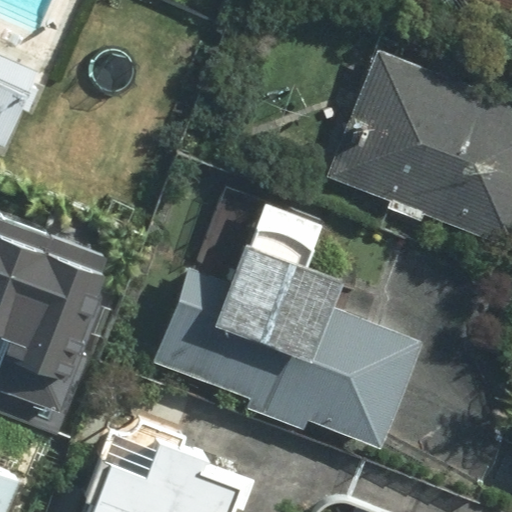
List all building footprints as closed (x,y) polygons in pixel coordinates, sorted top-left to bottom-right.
[(511,78),(391,37),(344,175),(511,232),(511,78)] [(0,126),(10,131),(41,63),(0,44),(0,126)] [(361,247),(263,212),(242,270),(196,254),(163,349),(259,382),(254,398),(311,419),(316,405),(394,432),(433,323),(345,292),(361,247)] [(0,399),(48,417),(106,257),(17,225),(0,273),(0,399)] [(224,511),(246,451),(132,412),(96,511),(224,511)] [(0,511),(12,511),(35,461),(0,445),(0,511)]
